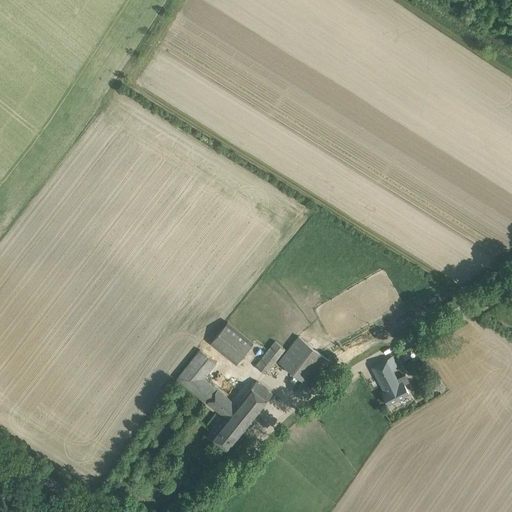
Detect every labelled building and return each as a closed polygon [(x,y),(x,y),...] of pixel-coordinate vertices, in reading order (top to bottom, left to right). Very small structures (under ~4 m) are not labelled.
[(236,363),(253,342),(228,321),(211,343),(236,363)] [(330,360),(322,354),(298,336),(278,361),(310,386),(330,360)] [(265,373),(285,348),(275,340),(256,366),(265,373)] [(272,393),(265,387),(256,380),(251,387),(251,386),(237,404),(203,378),(216,362),(200,349),(176,378),(226,417),(211,436),(228,449),(272,393)] [(397,365),(393,357),(392,356),(375,366),(378,373),(376,374),(385,392),(382,393),(388,403),(409,392),(404,383),(408,381),(405,374),(396,379),(391,368),(397,365)]
